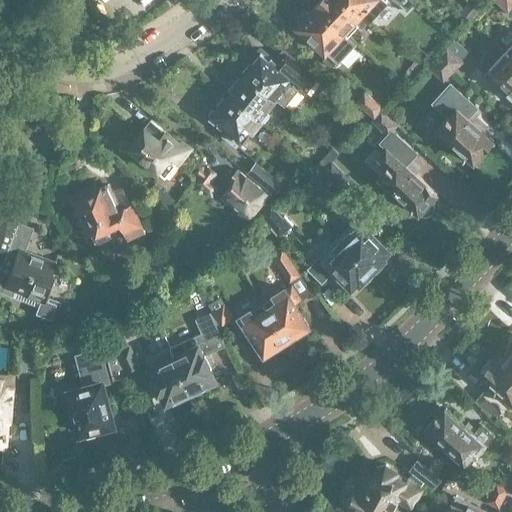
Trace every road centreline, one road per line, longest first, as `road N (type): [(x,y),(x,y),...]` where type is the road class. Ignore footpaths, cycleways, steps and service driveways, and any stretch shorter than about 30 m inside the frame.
road 1 (tertiary): [(253,446),(371,372),(511,232)]
road 2 (unclassified): [(221,0),(139,66),(90,77),(40,61),(2,0)]
road 3 (tertiary): [(69,511),(178,480),(253,446)]
